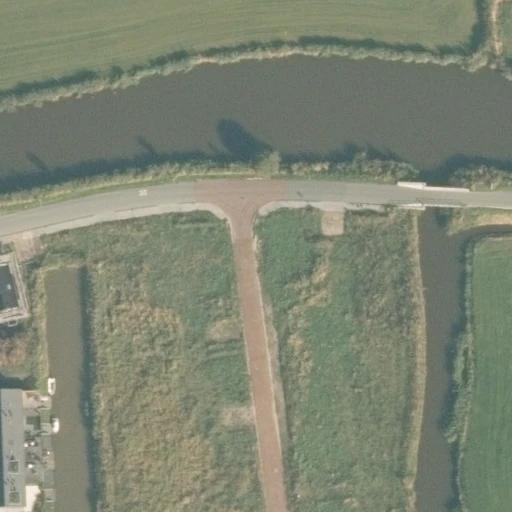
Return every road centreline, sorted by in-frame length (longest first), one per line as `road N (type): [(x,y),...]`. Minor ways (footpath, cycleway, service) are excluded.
road 1 (residential): [(239,192),(278,511)]
road 2 (tertiary): [(239,192),(511,197)]
road 3 (tertiary): [(0,228),(163,195),(239,192)]
